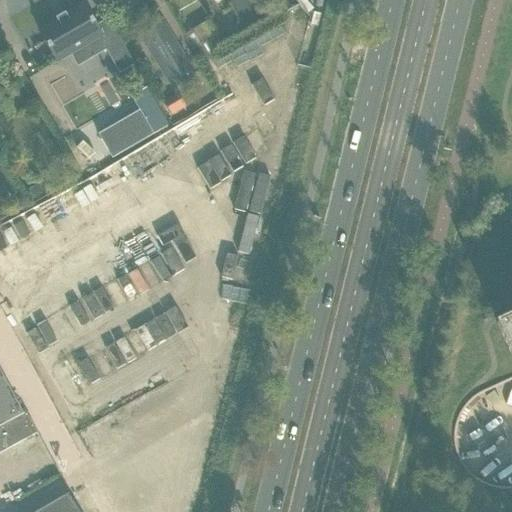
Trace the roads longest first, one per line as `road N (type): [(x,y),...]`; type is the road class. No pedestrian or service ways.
road 1 (secondary): [(338,511),(460,0)]
road 2 (secondary): [(389,0),(268,511)]
